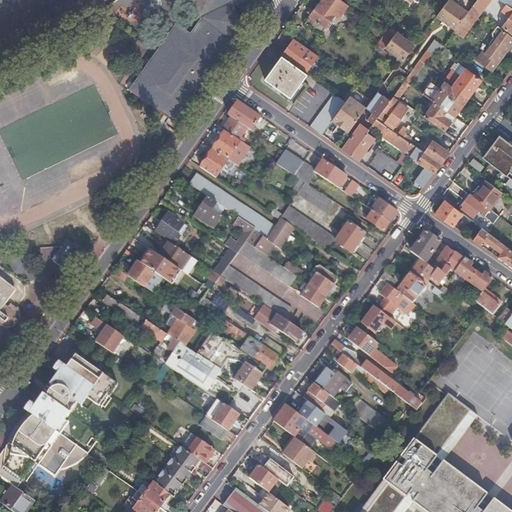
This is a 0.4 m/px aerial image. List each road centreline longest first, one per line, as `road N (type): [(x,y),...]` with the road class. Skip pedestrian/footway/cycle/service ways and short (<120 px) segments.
road 1 (residential): [(8,397),(228,81)]
road 2 (residential): [(416,211),(192,511)]
road 3 (residential): [(416,211),(228,81)]
road 4 (residential): [(489,115),(416,211)]
